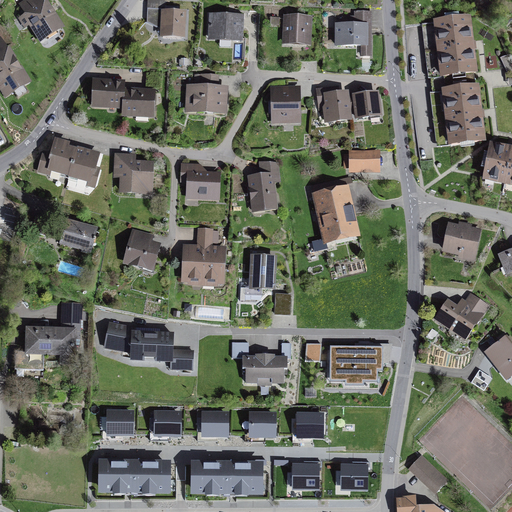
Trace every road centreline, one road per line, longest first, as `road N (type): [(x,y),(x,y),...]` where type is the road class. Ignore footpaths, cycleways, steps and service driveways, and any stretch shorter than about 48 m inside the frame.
road 1 (residential): [(393,80),(260,80),(219,156),(48,121)]
road 2 (residential): [(411,336),(182,334)]
road 3 (residential): [(386,511),(411,336)]
road 4 (residential): [(48,121),(130,0)]
road 5 (residential): [(411,336),(411,202)]
road 6 (residential): [(411,202),(393,80)]
